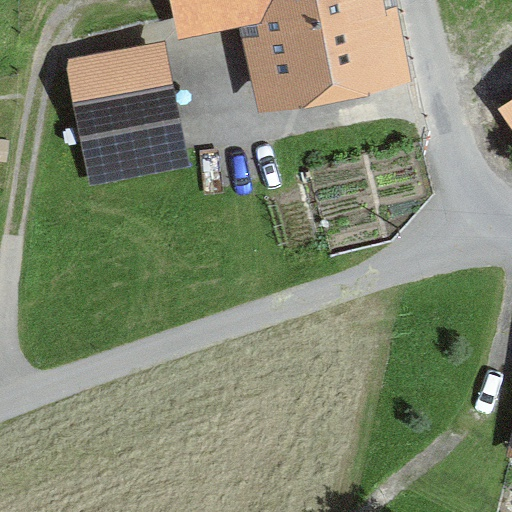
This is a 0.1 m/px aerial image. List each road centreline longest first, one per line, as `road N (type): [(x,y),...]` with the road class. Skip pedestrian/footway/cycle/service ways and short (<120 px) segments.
road 1 (residential): [(477,243),(273,294),(0,390)]
road 2 (track): [(41,4),(0,273)]
road 3 (track): [(511,305),(491,400),(375,511)]
road 4 (unclassified): [(477,243),(413,0)]
